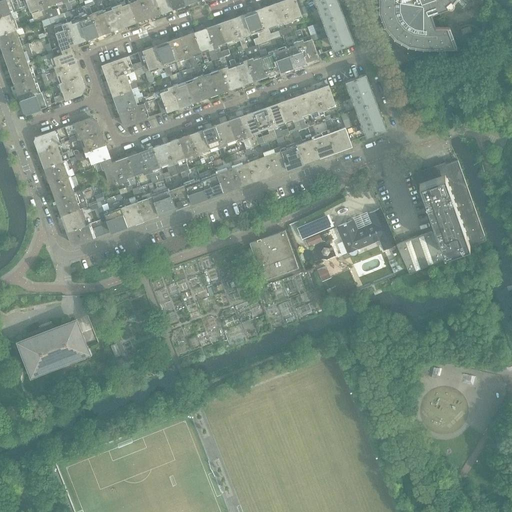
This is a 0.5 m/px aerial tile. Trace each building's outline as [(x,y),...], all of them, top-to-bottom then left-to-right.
[(0,16),(16,11),(12,0),(2,0),(0,1),(0,16)] [(31,11),(27,0),(12,0),(16,11),(21,9),(23,14),(31,11)] [(44,9),(40,0),(27,0),(31,11),(39,8),(39,10),(44,9)] [(56,2),(55,0),(40,0),(44,9),(48,18),(58,15),(59,15),(56,8),(52,9),(50,4),(56,2)] [(55,0),(56,2),(58,6),(65,4),(67,10),(72,9),(71,5),(69,0),(55,0)] [(124,26),(114,0),(109,0),(112,8),(106,11),(105,9),(104,9),(111,30),(124,26)] [(136,21),(129,2),(130,2),(128,0),(123,0),(125,4),(122,5),(120,0),(114,0),(124,26),(136,21)] [(148,17),(142,0),(136,0),(130,2),(129,2),(136,21),(148,17)] [(161,12),(156,0),(142,0),(148,17),(161,12)] [(173,8),(170,0),(156,0),(161,12),(173,8)] [(296,0),(284,0),(282,1),(289,22),(294,20),(294,21),(303,18),(301,14),(296,0)] [(343,14),(337,0),(316,0),(324,21),(343,14)] [(381,0),(381,11),(386,25),(396,36),(409,44),(423,46),(443,46),(444,47),(457,47),(457,46),(454,46),(447,27),(450,27),(449,26),(436,26),(431,13),(448,7),(449,7),(451,7),(452,6),(453,5),(454,3),(452,1),(453,0),(381,0)] [(111,30),(104,9),(101,1),(99,2),(97,3),(100,11),(92,13),(99,34),(111,30)] [(289,22),(282,1),(269,5),(276,24),(284,21),(285,23),(286,28),(278,31),(280,36),(293,32),(291,26),(289,22)] [(99,34),(92,13),(89,6),(86,7),(85,5),(82,6),(84,11),(85,10),(86,13),(78,16),(86,39),(99,34)] [(276,24),(269,5),(257,10),(268,40),(270,39),(280,36),(278,31),(271,33),(269,27),(276,24)] [(268,40),(257,10),(245,14),(251,33),(255,31),(256,33),(257,33),(259,37),(254,39),(256,44),(258,44),(268,40)] [(18,27),(14,18),(18,17),(16,11),(0,16),(0,34),(20,28),(20,26),(18,27)] [(251,33),(245,14),(232,19),(239,39),(241,45),(243,49),(248,47),(243,35),(250,33),(251,35),(252,34),(251,33)] [(353,41),(343,14),(324,21),(334,49),(353,41)] [(86,39),(78,16),(74,18),(75,22),(72,23),(72,21),(67,23),(74,43),(86,39)] [(239,39),(232,19),(220,23),(226,44),(228,43),(227,41),(234,39),(235,41),(239,39)] [(322,21),(314,24),(316,30),(324,27),(322,21)] [(74,43),(67,23),(54,27),(60,44),(58,44),(58,47),(52,49),(54,56),(72,50),(70,45),(74,43)] [(226,44),(220,23),(207,28),(214,49),(216,54),(218,58),(219,58),(224,56),(230,54),(228,49),(221,51),(218,44),(225,42),(226,44)] [(24,44),(20,34),(24,33),(22,27),(20,28),(0,34),(0,42),(3,51),(24,44)] [(214,49),(207,28),(194,32),(201,51),(209,48),(209,50),(214,49)] [(318,57),(312,39),(311,36),(304,38),(301,29),(295,31),(298,41),(299,40),(306,61),(318,57)] [(194,53),(201,51),(194,32),(182,37),(189,58),(191,62),(193,67),(194,67),(198,65),(194,53)] [(313,41),(326,36),(324,32),(317,34),(317,33),(311,35),(313,41)] [(189,58),(182,37),(169,41),(175,60),(179,58),(180,61),(189,58)] [(275,38),(270,40),(273,49),(278,48),(275,38)] [(273,49),(270,40),(270,39),(268,40),(258,44),(260,50),(266,48),(267,52),(261,54),(261,56),(268,75),(281,70),(273,49)] [(306,61),(299,40),(298,41),(294,42),(294,44),(287,47),(293,66),(306,61)] [(175,60),(169,41),(157,46),(164,66),(166,72),(168,76),(169,76),(172,74),(168,63),(175,60)] [(30,60),(28,55),(32,54),(28,43),(24,44),(3,51),(9,67),(28,61),(30,60)] [(268,75),(261,56),(257,45),(245,49),(247,55),(256,79),(268,75)] [(293,66),(287,47),(286,45),(285,46),(285,47),(279,50),(278,48),(273,49),(281,70),(293,66)] [(164,66),(157,46),(144,50),(149,65),(150,69),(158,66),(159,68),(164,66)] [(72,50),(54,56),(53,57),(56,65),(54,66),(56,70),(76,63),(72,50)] [(149,65),(144,50),(138,52),(141,61),(136,63),(138,69),(149,65)] [(256,79),(247,55),(242,57),(244,62),(236,65),(243,84),(256,79)] [(243,84),(236,65),(229,68),(224,56),(219,58),(223,67),(230,88),(243,84)] [(131,71),(126,57),(103,65),(108,80),(128,72),(131,71)] [(35,77),(32,66),(30,67),(28,61),(9,67),(15,83),(33,77),(34,77),(35,77)] [(193,67),(191,62),(185,64),(186,66),(183,66),(185,70),(193,67)] [(81,76),(76,63),(56,70),(58,75),(60,74),(61,78),(59,79),(60,83),(59,83),(60,83),(81,76)] [(155,81),(150,69),(149,65),(138,69),(134,70),(136,76),(145,73),(149,83),(155,81)] [(205,97),(198,76),(193,78),(194,80),(191,81),(189,75),(196,73),(196,72),(194,67),(193,67),(185,70),(182,71),(185,81),(193,101),(205,97)] [(230,88),(223,67),(218,69),(219,71),(211,74),(218,93),(230,88)] [(132,89),(130,82),(132,82),(128,72),(108,80),(113,95),(132,89)] [(218,93),(211,74),(211,72),(198,76),(205,97),(218,93)] [(51,88),(46,74),(45,73),(41,74),(47,90),(51,88)] [(370,86),(365,74),(347,81),(357,108),(376,101),(371,90),(372,90),(371,85),(370,86)] [(81,93),(84,86),(81,76),(60,83),(58,84),(61,93),(63,92),(63,94),(54,97),(56,102),(81,93)] [(41,92),(37,82),(36,83),(34,77),(33,77),(15,83),(20,99),(43,92),(43,91),(41,92)] [(193,101),(185,81),(172,85),(180,106),(193,101)] [(180,106),(172,85),(160,90),(161,92),(160,92),(163,99),(167,111),(180,106)] [(329,88),(328,85),(316,89),(323,110),(327,109),(328,111),(337,108),(334,101),(337,100),(336,98),(333,99),(329,88)] [(144,102),(154,99),(152,93),(138,99),(136,94),(134,95),(132,89),(113,95),(119,111),(144,103),(144,102)] [(325,113),(323,110),(316,89),(303,94),(310,113),(312,118),(325,113)] [(52,104),(48,96),(45,97),(43,92),(20,99),(24,111),(27,112),(52,104)] [(303,115),(310,113),(303,94),(290,98),(301,129),(308,127),(313,125),(314,124),(313,121),(307,123),(307,124),(306,124),(303,115)] [(285,121),(293,119),(296,128),(294,129),(294,130),(289,131),(289,133),(293,132),(298,131),(301,129),(290,98),(278,103),(285,121)] [(167,111),(163,99),(157,101),(161,113),(167,111)] [(346,112),(342,99),(335,102),(340,114),(346,112)] [(380,112),(376,101),(357,108),(367,135),(386,128),(381,117),(383,116),(381,112),(380,112)] [(147,118),(144,109),(150,107),(148,102),(144,103),(119,111),(124,126),(147,118)] [(285,121),(278,103),(266,107),(277,138),(281,136),(288,134),(289,133),(289,131),(288,129),(280,131),(278,124),(285,121)] [(277,138),(266,107),(253,112),(260,130),(267,127),(269,133),(262,136),(265,142),(277,138)] [(260,130),(253,112),(241,116),(248,137),(249,137),(250,141),(252,147),(260,143),(265,142),(262,136),(258,137),(256,131),(260,130)] [(352,126),(347,112),(341,114),(346,128),(352,126)] [(248,137),(241,116),(228,121),(236,141),(237,141),(236,139),(243,136),(244,139),(248,137)] [(101,132),(97,121),(90,118),(74,123),(77,130),(75,131),(76,134),(69,137),(70,140),(71,142),(79,139),(80,141),(83,140),(83,139),(101,132)] [(236,141),(228,121),(216,125),(223,146),(228,144),(228,142),(234,140),(235,141),(236,141)] [(223,146),(216,125),(203,130),(211,150),(213,150),(212,148),(218,145),(219,148),(219,147),(222,157),(227,155),(223,146)] [(60,144),(65,142),(66,145),(71,144),(71,142),(70,140),(69,140),(64,127),(36,137),(35,140),(39,151),(60,144)] [(352,145),(345,127),(339,129),(338,127),(328,131),(328,133),(335,151),(352,145)] [(211,150),(203,130),(191,134),(199,154),(203,153),(202,151),(209,148),(210,150),(211,150)] [(105,144),(101,132),(83,139),(83,140),(85,146),(83,147),(85,152),(105,144)] [(335,151),(328,133),(323,135),(322,133),(311,136),(312,138),(319,157),(335,151)] [(199,154),(191,134),(178,138),(185,157),(193,154),(193,156),(199,154)] [(304,162),(296,142),(281,148),(281,146),(283,142),(281,136),(277,138),(288,168),(304,162)] [(185,157),(178,138),(166,143),(173,163),(174,163),(175,167),(177,173),(181,172),(185,170),(189,169),(187,163),(179,165),(178,162),(178,160),(185,157)] [(260,143),(264,154),(271,174),(288,168),(277,138),(265,142),(260,143)] [(319,157),(312,138),(307,140),(306,139),(296,142),(304,162),(319,157)] [(173,163),(166,143),(153,147),(160,166),(168,163),(169,165),(173,163)] [(63,160),(61,154),(63,154),(60,144),(39,151),(44,167),(63,160)] [(105,144),(85,152),(75,155),(78,162),(89,158),(91,163),(110,157),(105,144)] [(160,166),(153,147),(141,152),(148,172),(151,179),(152,183),(152,182),(165,178),(163,174),(156,176),(153,168),(160,166)] [(271,174),(264,154),(252,158),(249,148),(247,148),(244,149),(249,161),(248,161),(255,180),(271,174)] [(148,172),(141,152),(128,156),(135,175),(143,172),(144,174),(148,172)] [(135,175),(128,156),(116,161),(123,181),(125,186),(130,184),(128,178),(135,175)] [(123,181),(116,161),(112,162),(110,157),(91,163),(91,164),(93,163),(95,171),(102,168),(102,170),(104,169),(108,181),(117,178),(119,183),(123,181)] [(223,165),(221,158),(213,161),(215,167),(223,165)] [(64,161),(63,160),(44,167),(50,183),(69,176),(73,175),(71,169),(69,170),(68,165),(67,165),(65,161),(64,161)] [(486,239),(458,160),(438,166),(440,171),(431,174),(429,170),(415,175),(431,219),(433,226),(434,226),(435,230),(445,257),(486,239)] [(255,180),(248,161),(243,163),(242,161),(232,165),(232,167),(231,167),(239,186),(255,180)] [(239,186),(231,167),(227,169),(226,167),(216,171),(216,172),(216,173),(223,191),(239,186)] [(223,191),(216,173),(211,174),(209,170),(199,173),(200,176),(199,176),(200,178),(201,178),(208,197),(223,191)] [(74,192),(73,187),(78,185),(75,176),(69,178),(69,176),(50,183),(56,199),(75,193),(74,192)] [(208,197),(201,178),(200,178),(195,180),(194,178),(184,182),(191,203),(208,197)] [(191,203),(184,182),(183,182),(184,184),(179,186),(178,184),(168,188),(175,208),(191,203)] [(159,214),(152,195),(147,197),(146,195),(142,197),(139,187),(132,189),(136,201),(137,201),(144,220),(159,214)] [(175,208),(168,188),(152,193),(153,195),(152,195),(159,214),(175,208)] [(77,191),(74,192),(75,193),(56,199),(62,215),(87,205),(82,190),(77,192),(77,191)] [(105,199),(102,193),(95,195),(97,202),(100,201),(105,199)] [(144,220),(137,201),(136,201),(131,203),(130,201),(123,204),(123,203),(121,203),(121,204),(119,205),(120,207),(121,207),(128,225),(144,220)] [(84,219),(86,218),(83,208),(88,206),(87,205),(62,215),(67,232),(86,224),(84,219)] [(128,225),(121,207),(120,207),(115,209),(115,207),(103,211),(107,220),(111,231),(128,225)] [(396,245),(381,208),(369,213),(373,223),(357,230),(352,220),(337,226),(343,241),(337,244),(342,255),(348,252),(348,253),(349,253),(350,254),(352,255),(354,255),(355,254),(356,253),(357,251),(356,249),(357,249),(379,239),(384,250),(396,245)] [(93,229),(91,223),(86,224),(67,232),(71,243),(75,244),(111,231),(107,220),(102,222),(101,222),(103,225),(93,229)] [(285,230),(249,242),(263,280),(298,267),(291,247),(285,230)] [(445,257),(435,230),(396,243),(408,270),(409,274),(445,257)] [(321,240),(319,235),(307,240),(309,245),(321,240)] [(400,254),(397,248),(392,250),(394,256),(400,254)] [(402,262),(400,256),(389,261),(391,267),(402,262)] [(327,269),(324,262),(316,266),(319,273),(327,269)] [(405,268),(403,262),(391,267),(394,273),(405,268)] [(90,356),(76,319),(19,342),(34,379),(90,356)] [(121,355),(114,339),(109,341),(115,357),(121,355)]
